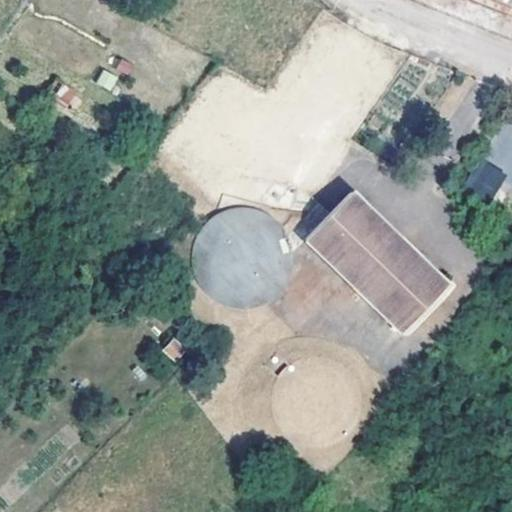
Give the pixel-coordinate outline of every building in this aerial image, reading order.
[(484,159),(463,184),(485,202),(506,177),(484,159)] [(397,334),(443,287),(348,196),(326,218),(302,242),(397,334)] [(315,208),(285,238),(290,255),(302,242),(326,218),(315,208)] [(232,310),(237,310),(241,311),(254,309),(263,305),(271,300),(279,291),(288,275),(290,263),(290,255),(285,238),(279,229),(273,223),(262,215),(251,210),(241,210),(227,211),(218,214),(207,220),(202,226),(198,231),(193,240),(190,247),(189,256),(189,262),(189,269),(191,276),(195,284),(199,291),(203,295),(205,297),(214,304),(222,308),(232,310)] [(443,287),(397,334),(402,339),(448,292),(443,287)] [(173,362),(186,351),(175,338),(162,348),(173,362)]
